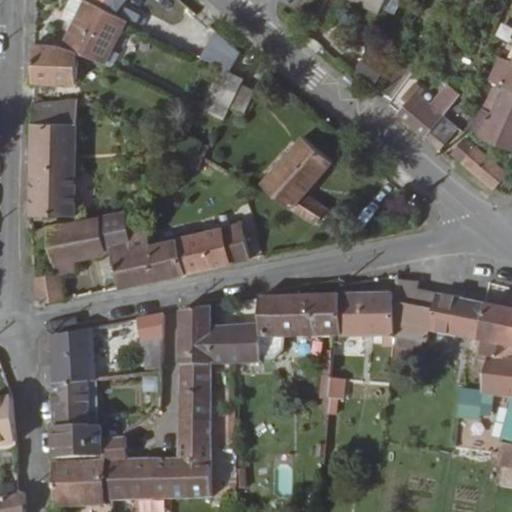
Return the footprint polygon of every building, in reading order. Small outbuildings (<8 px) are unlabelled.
[(85,0),(70,0),(63,16),(76,21),(85,0)] [(106,64),(127,16),(94,0),(85,0),(76,21),(66,45),(80,52),(91,57),(106,64)] [(360,0),(383,11),(387,0),(360,0)] [(230,67),(241,47),(217,27),(203,54),(226,65),(230,67)] [(65,45),(38,42),(37,82),(78,80),(80,52),(66,45),(65,45)] [(360,71),(380,82),(393,60),(372,49),(360,71)] [(511,75),(511,56),(506,53),(494,79),(507,86),(511,75)] [(245,75),(230,67),(226,65),(205,107),(225,116),(232,102),(243,78),(245,75)] [(345,75),(342,78),(351,86),(354,83),(345,75)] [(511,75),(507,86),(506,90),(497,86),(490,100),(497,103),(493,112),(486,108),(481,106),(472,124),(479,132),(511,147),(510,152),(511,153),(511,75)] [(246,110),(258,87),(243,78),(232,102),(246,110)] [(424,79),(419,84),(422,85),(427,90),(431,86),(424,79)] [(422,85),(419,84),(411,94),(413,95),(417,91),(422,85)] [(413,95),(400,111),(429,135),(450,110),(432,94),(427,90),(422,85),(417,91),(413,95)] [(447,95),(441,101),(446,105),(452,99),(447,95)] [(78,125),(78,98),(36,102),(36,125),(78,125)] [(497,103),(490,100),(486,108),(493,112),(497,103)] [(429,135),(443,148),(465,124),(450,110),(429,135)] [(36,125),(34,213),(79,213),(78,125),(36,125)] [(305,136),(265,181),(293,207),(314,220),(326,206),(308,192),(334,161),(305,136)] [(191,162),(196,151),(174,141),(170,150),(191,162)] [(508,171),(477,144),(464,159),(495,186),(508,171)] [(208,172),(215,161),(209,157),(203,168),(208,172)] [(132,232),(128,209),(125,209),(79,220),(51,227),(60,274),(63,274),(67,296),(79,293),(75,272),(81,271),(79,260),(107,254),(111,249),(110,246),(114,246),(121,284),(142,279),(159,275),(152,240),(150,228),(132,232)] [(227,225),(235,260),(255,256),(247,220),(227,225)] [(235,260),(227,225),(152,240),(159,275),(235,260)] [(41,293),(50,299),(67,296),(63,274),(60,274),(39,275),(41,293)] [(415,291),(416,283),(400,281),(398,297),(395,296),(396,324),(395,333),(429,339),(433,329),(480,338),(487,303),(439,294),(415,291)] [(264,294),(265,321),(266,350),(276,350),(280,350),(288,347),(288,333),(337,333),(345,333),(345,332),(344,296),(264,294)] [(395,296),(344,296),(345,332),(383,332),(384,341),(394,341),(395,333),(396,324),(395,296)] [(511,307),(487,303),(480,338),(477,361),(488,362),(483,393),(472,391),(462,391),(458,415),(480,419),(481,413),(493,414),(496,394),(511,396),(511,307)] [(214,328),(213,305),(183,310),(182,361),(212,360),(239,359),(266,358),(266,350),(265,321),(214,328)] [(149,370),(163,369),(164,313),(138,318),(145,355),(149,356),(149,370)] [(96,378),(97,374),(94,326),(55,334),(56,381),(90,379),(96,378)] [(180,458),(130,460),(127,439),(105,439),(104,440),(104,454),(104,461),(107,461),(108,496),(118,496),(211,497),(212,360),(182,361),(180,458)] [(134,371),(128,371),(128,430),(161,411),(163,369),(149,370),(134,371)] [(348,378),(333,376),(330,413),(342,415),(339,414),(341,399),(346,398),(348,378)] [(56,425),(93,420),(90,379),(56,381),(56,425)] [(0,443),(18,441),(14,396),(0,398),(0,443)] [(93,426),(93,420),(56,425),(56,456),(57,463),(104,461),(104,454),(104,440),(105,439),(104,426),(93,426)] [(511,442),(504,441),(500,463),(511,464),(511,442)] [(58,505),(108,503),(108,496),(107,461),(104,461),(57,463),(58,505)] [(22,493),(0,496),(0,511),(27,511),(25,493),(22,493)]
